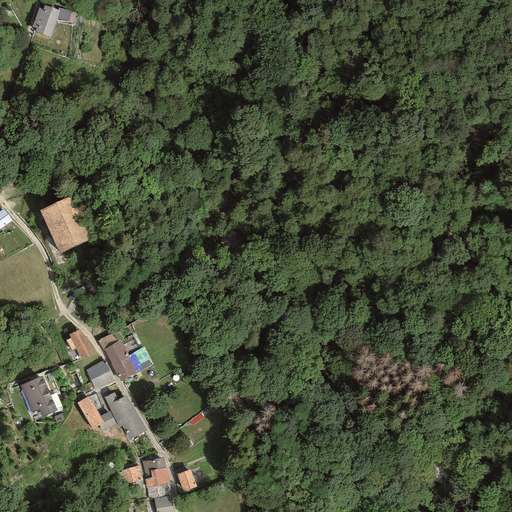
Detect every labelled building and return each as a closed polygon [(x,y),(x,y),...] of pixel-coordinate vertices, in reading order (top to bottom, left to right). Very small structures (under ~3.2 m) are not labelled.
[(36,31),(35,35),(50,41),(58,21),(60,14),(58,14),(44,8),(43,12),(39,10),(32,29),(36,31)] [(59,10),(58,14),(60,14),(58,21),(74,23),(75,14),(59,10)] [(72,202),(40,216),(60,252),(89,241),(72,202)] [(4,210),(0,212),(0,230),(12,222),(4,210)] [(79,332),(69,338),(70,341),(66,343),(72,353),(75,351),(81,362),(94,356),(86,339),(85,340),(79,332)] [(127,354),(121,343),(116,344),(110,335),(101,341),(121,375),(123,379),(134,373),(127,358),(125,355),(127,354)] [(127,358),(134,373),(153,365),(144,348),(127,358)] [(95,386),(112,380),(104,362),(87,371),(95,386)] [(42,382),(20,390),(32,416),(39,414),(42,422),(57,416),(42,382)] [(114,395),(107,397),(119,425),(122,424),(129,438),(144,429),(126,399),(118,403),(114,395)] [(99,420),(88,400),(77,407),(92,433),(99,429),(104,427),(99,420)] [(110,415),(99,420),(104,427),(99,429),(102,435),(116,428),(110,415)] [(163,461),(142,464),(146,482),(145,482),(148,500),(154,501),(155,511),(173,511),(170,497),(170,487),(163,461)] [(143,484),(139,469),(121,473),(121,475),(118,476),(121,489),(143,484)] [(197,491),(190,473),(176,478),(183,496),(197,491)]
